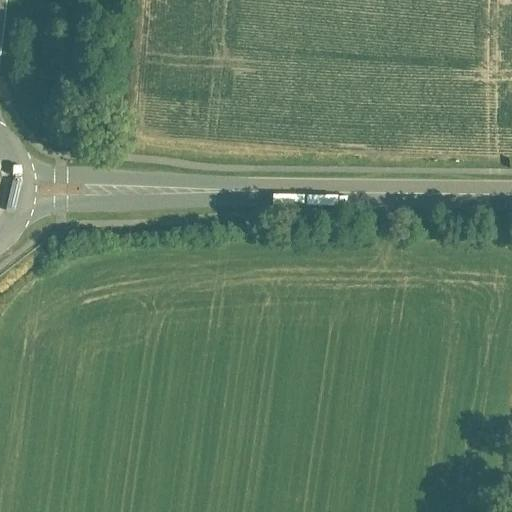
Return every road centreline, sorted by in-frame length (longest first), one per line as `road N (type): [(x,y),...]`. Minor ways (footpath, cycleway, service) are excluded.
road 1 (tertiary): [(511,193),(182,188)]
road 2 (tertiary): [(22,227),(62,208),(182,188)]
road 3 (tertiary): [(182,188),(26,167)]
